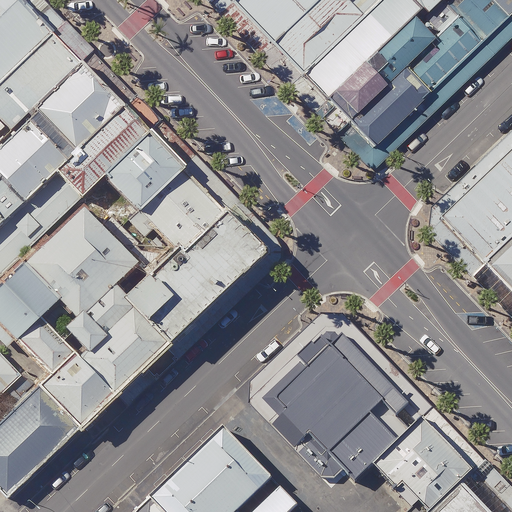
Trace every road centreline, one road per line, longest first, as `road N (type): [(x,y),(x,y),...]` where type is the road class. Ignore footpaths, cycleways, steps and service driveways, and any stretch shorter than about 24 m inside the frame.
road 1 (unclassified): [(65,511),(351,237)]
road 2 (tertiary): [(351,237),(126,0)]
road 3 (tertiary): [(511,405),(351,237)]
road 4 (unclassified): [(351,237),(511,83)]
